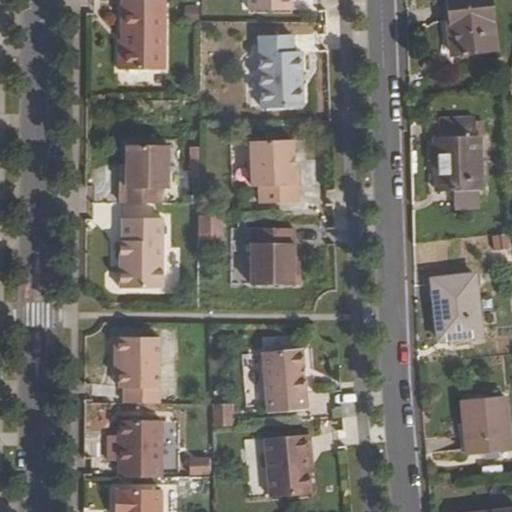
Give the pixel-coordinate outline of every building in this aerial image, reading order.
[(165,0),(120,0),(121,46),(118,46),(118,69),(165,69),(165,0)] [(248,0),(249,10),(291,10),(291,0),(248,0)] [(486,0),(442,0),(450,54),(494,48),(486,0)] [(262,108),(302,106),(300,51),(292,51),(292,34),(259,35),(262,108)] [(473,117),(438,117),(438,134),(434,134),(436,186),(451,186),(477,185),(478,185),(477,133),(473,133),(473,117)] [(260,203),(298,201),(297,183),(294,183),(294,168),(293,140),(249,141),(251,186),(259,186),(260,203)] [(120,170),(120,204),(163,204),(163,189),(168,189),(168,145),(126,144),(126,170),(120,170)] [(477,203),(477,185),(451,186),(452,203),(477,203)] [(221,216),(199,216),(199,237),(221,238),(221,216)] [(122,289),(162,290),(163,219),(125,219),(125,242),(123,242),(122,289)] [(251,227),(250,284),(298,285),(299,268),(293,268),(294,227),(251,227)] [(474,271),(433,276),(440,335),(482,331),(474,271)] [(124,404),(159,404),(159,336),(119,337),(114,340),(114,350),(119,355),(119,368),(119,388),(124,388),(124,404)] [(262,352),(267,412),(307,409),(302,349),(262,352)] [(503,393),(463,396),(466,450),(507,446),(503,393)] [(230,404),(214,404),(214,426),(230,426),(230,404)] [(118,420),(118,478),(161,478),(161,420),(118,420)] [(270,497),(311,493),(308,469),(307,454),(311,454),(309,434),(265,437),(270,497)] [(209,472),(209,456),(188,456),(189,473),(209,472)] [(161,511),(161,489),(115,489),(114,511),(161,511)]
